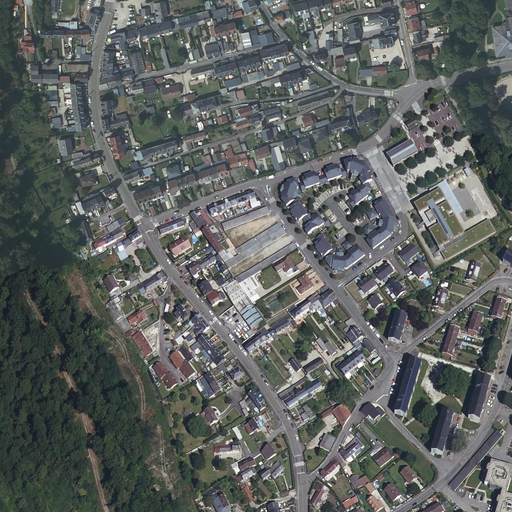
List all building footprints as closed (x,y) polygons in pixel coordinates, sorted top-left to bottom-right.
[(168,15),(165,0),(159,0),(160,6),(161,16),(163,16),(168,15)] [(245,11),(251,9),(247,0),(246,0),(242,2),(243,5),(245,11)] [(251,9),(259,7),(254,0),(247,0),(251,9)] [(282,2),(280,3),(283,10),(290,7),(287,0),(282,2)] [(310,0),(312,9),(313,9),(315,16),(320,15),(318,8),(316,0),(310,0)] [(324,0),(326,6),(327,12),(332,10),(329,0),(324,0)] [(417,11),(415,3),(414,0),(404,2),(407,13),(417,11)] [(295,14),(308,11),(306,1),(293,4),(295,14)] [(226,15),(227,15),(225,7),(215,9),(212,9),(211,10),(212,17),(216,17),(226,15)] [(209,10),(203,12),(205,21),(211,19),(209,10)] [(100,15),(100,14),(94,13),(94,12),(91,11),(90,12),(89,11),(87,18),(86,23),(90,25),(97,26),(100,15)] [(205,21),(203,12),(196,13),(199,23),(205,21)] [(395,25),(393,12),(385,13),(379,14),(380,21),(381,27),(395,25)] [(199,23),(196,13),(190,15),(192,25),(199,23)] [(273,17),(277,22),(284,19),(283,16),(282,13),(273,17)] [(380,21),(379,14),(378,14),(368,16),(369,23),(380,21)] [(187,26),(185,16),(179,18),(181,28),(187,26)] [(424,29),(427,28),(426,25),(424,19),(421,19),(421,21),(419,21),(419,20),(418,16),(408,18),(411,29),(419,27),(419,30),(424,29)] [(170,20),(172,29),(179,27),(176,18),(170,20)] [(158,23),(160,32),(172,29),(170,20),(158,23)] [(511,54),(511,37),(509,25),(508,20),(505,21),(506,25),(492,28),(494,43),(495,49),(496,57),(507,55),(511,54)] [(147,27),(149,36),(160,32),(158,23),(147,27)] [(142,38),(149,36),(147,27),(139,29),(142,38)] [(89,29),(82,30),(82,36),(82,38),(85,38),(85,36),(91,36),(91,35),(94,35),(95,31),(92,30),(89,29)] [(135,31),(134,29),(125,32),(126,37),(127,41),(137,38),(135,31)] [(419,30),(412,32),(414,37),(413,38),(414,42),(425,40),(424,38),(426,37),(424,29),(419,30)] [(317,41),(316,37),(314,38),(313,30),(308,31),(310,43),(317,41)] [(245,48),(260,44),(258,35),(257,34),(250,35),(248,31),(241,33),(245,48)] [(258,35),(260,44),(260,45),(274,41),(271,31),(258,35)] [(391,34),(385,36),(383,36),(378,37),(378,38),(379,41),(380,46),(380,47),(393,44),(391,34)] [(27,42),(22,42),(22,45),(24,46),(24,50),(29,50),(29,47),(34,47),(34,42),(32,42),(27,42)] [(343,45),(338,47),(334,48),(330,49),(331,57),(334,57),(334,56),(339,55),(340,55),(340,54),(344,53),(343,48),(343,45)] [(218,53),(220,52),(218,47),(210,49),(206,50),(207,56),(218,53)] [(289,53),(287,47),(282,48),(280,49),(282,55),(289,53)] [(431,56),(429,47),(417,50),(418,57),(425,56),(425,57),(431,56)] [(283,58),(282,55),(280,49),(277,50),(275,50),(277,56),(278,59),(283,58)] [(144,61),(141,50),(129,52),(132,63),(144,61)] [(267,52),(261,54),(263,60),(267,59),(271,58),(270,52),(267,52)] [(258,55),(257,56),(253,57),(256,66),(261,65),(258,55)] [(337,68),(347,66),(345,60),(336,62),(337,68)] [(145,73),(146,72),(144,61),(132,63),(134,74),(142,73),(141,69),(144,69),(145,73)] [(301,67),(300,67),(299,61),(286,65),(287,71),(288,72),(301,67)] [(72,65),(66,65),(66,72),(79,71),(79,73),(88,73),(89,64),(72,65)] [(38,74),(38,65),(31,65),(31,82),(42,82),(42,74),(38,74)] [(213,65),(191,71),(192,77),(200,74),(203,74),(211,71),(214,71),(213,65)] [(265,68),(268,77),(273,75),(276,73),(274,66),(265,68)] [(305,72),(312,70),(309,67),(299,70),(302,79),(307,78),(305,72)] [(373,68),(361,69),(361,76),(373,75),(373,68)] [(131,76),(134,75),(132,69),(126,71),(119,73),(121,80),(131,76)] [(42,74),(42,82),(58,82),(58,74),(42,74)] [(153,78),(147,80),(149,88),(155,87),(153,78)] [(270,79),(261,82),(263,88),(272,85),(271,83),(270,79)] [(178,85),(170,87),(166,88),(161,89),(164,99),(181,95),(178,85)] [(238,97),(245,95),(244,88),(236,90),(238,97)] [(186,96),(187,101),(198,98),(197,93),(186,96)] [(319,102),(331,98),(329,93),(317,96),(319,102)] [(213,96),(207,98),(210,108),(216,106),(213,96)] [(301,108),(319,102),(317,96),(305,100),(299,102),(301,108)] [(207,98),(202,99),(205,109),(210,108),(207,98)] [(112,99),(101,100),(102,112),(103,112),(111,111),(113,111),(112,99)] [(202,99),(199,100),(196,101),(199,111),(205,109),(202,99)] [(196,101),(191,102),(194,112),(199,111),(196,101)] [(191,102),(185,104),(181,105),(184,115),(194,112),(191,102)] [(256,103),(249,106),(251,112),(258,110),(256,103)] [(251,112),(249,106),(238,109),(240,116),(251,112)] [(268,111),(265,112),(268,119),(279,115),(281,114),(279,107),(267,110),(268,111)] [(364,121),(377,117),(375,110),(370,111),(369,109),(361,111),(362,114),(356,116),(359,123),(364,121)] [(258,113),(251,115),(254,123),(254,124),(261,122),(259,116),(258,115),(258,113)] [(306,127),(314,124),(313,123),(312,119),(311,115),(303,118),(306,127)] [(109,127),(109,128),(122,124),(120,118),(115,119),(113,120),(108,121),(109,127)] [(250,118),(247,119),(236,122),(238,128),(252,123),(250,118)] [(334,130),(350,126),(348,118),(343,120),(330,124),(333,131),(334,130)] [(416,119),(405,123),(407,130),(418,126),(416,119)] [(308,131),(317,128),(317,127),(316,123),(317,123),(316,122),(313,123),(314,124),(314,125),(306,128),(308,131)] [(69,132),(87,128),(86,123),(76,125),(76,126),(77,127),(73,128),(72,127),(68,128),(69,132)] [(204,131),(185,137),(187,146),(190,145),(189,141),(191,141),(205,136),(204,131)] [(308,131),(303,133),(303,134),(302,134),(303,137),(295,139),(296,144),(302,162),(315,157),(308,131)] [(296,146),(296,144),(295,139),(294,136),(289,137),(288,138),(286,138),(282,140),(283,144),(284,149),(296,146)] [(175,138),(169,140),(172,148),(178,146),(182,145),(179,137),(176,138),(175,138)] [(70,138),(59,141),(62,154),(73,152),(70,138)] [(411,141),(386,155),(393,167),(417,154),(411,141)] [(167,150),(164,142),(158,143),(161,152),(167,150)] [(270,154),(276,171),(286,167),(280,151),(278,146),(277,142),(267,145),(270,154)] [(148,147),(150,156),(156,154),(153,145),(148,147)] [(267,145),(258,148),(254,149),(257,159),(270,154),(267,145)] [(145,158),(150,156),(148,147),(142,149),(145,158)] [(125,155),(124,151),(123,149),(114,152),(115,157),(118,156),(125,155)] [(228,158),(234,156),(231,149),(225,151),(228,158)] [(245,152),(244,153),(234,156),(228,158),(229,162),(231,167),(248,161),(245,154),(245,152)] [(100,159),(98,153),(92,156),(85,159),(73,163),(76,169),(100,159)] [(211,164),(208,155),(203,157),(205,164),(206,165),(211,164)] [(132,170),(139,167),(137,160),(129,163),(132,170)] [(345,163),(348,173),(350,172),(361,176),(361,178),(360,179),(363,186),(361,187),(357,190),(358,191),(356,193),(355,191),(351,194),(352,196),(350,197),(352,200),(349,202),(353,208),(369,196),(366,193),(372,190),(368,183),(372,181),(371,178),(373,177),(367,167),(365,166),(366,164),(355,160),(354,161),(352,161),(345,163)] [(181,173),(181,171),(185,170),(182,163),(165,169),(169,178),(181,173)] [(224,163),(221,164),(215,166),(219,175),(227,172),(224,163)] [(207,169),(206,165),(195,169),(199,182),(201,181),(200,178),(199,179),(197,174),(199,174),(198,172),(207,169)] [(209,168),(207,169),(210,178),(219,175),(215,166),(209,168)] [(304,183),(300,184),(302,192),(307,190),(306,189),(320,184),(320,186),(328,183),(328,181),(342,176),(343,178),(347,177),(345,170),(341,171),(340,167),(337,168),(336,166),(327,169),(328,171),(325,172),(326,176),(318,178),(317,174),(314,175),(314,173),(305,176),(305,178),(303,179),(304,183)] [(147,168),(137,171),(138,174),(142,173),(143,176),(149,174),(148,171),(147,168)] [(210,178),(207,169),(198,172),(199,174),(200,178),(201,181),(205,179),(206,183),(211,182),(210,178)] [(91,184),(96,182),(92,172),(88,174),(89,175),(87,176),(86,175),(80,177),(83,187),(91,184)] [(133,173),(123,176),(126,182),(135,179),(133,173)] [(194,173),(185,176),(188,185),(197,182),(194,173)] [(188,185),(185,176),(184,176),(179,178),(176,179),(179,188),(188,185)] [(179,188),(176,179),(167,182),(168,183),(170,189),(170,191),(175,190),(179,188)] [(299,188),(296,179),(288,182),(287,185),(285,185),(281,196),(283,196),(282,200),(287,206),(292,203),(294,206),(290,209),(292,211),(291,212),(296,220),(298,219),(299,221),(303,219),(308,226),(305,227),(307,229),(305,230),(308,234),(324,223),(327,227),(331,224),(326,218),(323,221),(319,215),(316,216),(315,215),(311,218),(309,214),(307,215),(299,203),(300,202),(298,199),(294,201),(293,200),(297,189),(299,188)] [(432,190),(434,194),(438,191),(446,205),(448,203),(453,213),(448,215),(450,219),(462,213),(445,183),(432,190)] [(148,186),(149,188),(152,197),(157,195),(154,186),(153,184),(148,186)] [(159,184),(154,186),(157,195),(162,194),(161,192),(160,188),(159,186),(159,185),(159,184)] [(113,186),(112,186),(105,190),(107,194),(107,195),(116,190),(113,186)] [(152,197),(149,188),(144,189),(147,198),(152,197)] [(139,191),(142,200),(147,198),(144,189),(139,191)] [(134,193),(137,202),(142,200),(139,191),(134,193)] [(254,194),(253,191),(247,194),(249,200),(256,198),(254,194)] [(416,204),(447,259),(495,232),(489,221),(463,235),(453,218),(450,219),(448,215),(453,213),(448,203),(446,205),(438,191),(434,194),(429,197),(430,199),(426,201),(425,199),(416,204)] [(100,205),(105,203),(101,194),(99,192),(95,194),(96,196),(100,205)] [(249,200),(247,194),(235,198),(238,205),(249,200)] [(91,199),(96,207),(100,205),(96,196),(91,199)] [(238,205),(235,198),(229,200),(232,207),(238,205)] [(86,201),(91,210),(96,207),(91,199),(86,201)] [(224,203),(226,209),(232,207),(229,200),(224,203)] [(395,219),(384,200),(375,204),(377,207),(375,208),(380,216),(381,215),(384,220),(381,231),(377,234),(376,232),(368,238),(370,240),(367,241),(373,249),(391,236),(392,234),(393,234),(396,222),(394,222),(395,219)] [(86,212),(91,210),(86,201),(82,204),(86,212)] [(218,205),(221,211),(226,209),(224,203),(218,205)] [(81,215),(86,212),(82,204),(78,207),(81,215)] [(212,215),(221,211),(218,205),(209,208),(212,215)] [(263,216),(261,210),(254,212),(236,219),(231,221),(220,225),(225,231),(263,216)] [(372,210),(367,213),(371,220),(376,217),(377,215),(374,211),(372,210)] [(199,212),(191,216),(195,221),(202,216),(199,212)] [(329,218),(332,222),(337,218),(334,214),(329,218)] [(205,221),(202,216),(195,221),(198,226),(205,221)] [(164,234),(186,226),(183,220),(162,228),(164,234)] [(90,239),(92,238),(86,221),(81,223),(83,228),(87,240),(90,239)] [(199,227),(201,231),(208,226),(205,221),(198,226),(199,227)] [(114,223),(108,227),(110,232),(112,231),(112,232),(116,230),(115,229),(116,228),(114,223)] [(369,225),(363,230),(367,235),(369,235),(373,232),(373,230),(369,225)] [(120,227),(116,228),(115,229),(116,230),(112,232),(112,231),(110,232),(108,234),(109,235),(116,232),(117,232),(117,230),(120,228),(120,227)] [(238,249),(237,250),(236,250),(238,254),(240,253),(240,254),(241,255),(258,244),(279,232),(276,227),(238,249)] [(214,237),(208,228),(202,232),(208,240),(214,237)] [(116,240),(124,236),(122,231),(118,233),(117,234),(114,235),(116,240)] [(258,244),(261,250),(282,237),(279,232),(258,244)] [(122,243),(124,250),(133,245),(133,243),(142,238),(140,233),(130,239),(129,240),(126,240),(122,242),(122,243)] [(106,245),(116,240),(114,235),(110,237),(103,240),(106,245)] [(322,235),(317,239),(319,242),(315,244),(317,247),(316,248),(321,255),(323,254),(324,256),(328,254),(331,257),(326,261),(330,267),(332,267),(332,269),(345,271),(345,269),(347,269),(365,256),(359,248),(357,249),(356,248),(348,254),(349,255),(347,257),(347,258),(346,259),(333,258),(332,256),(336,253),(333,250),(332,251),(323,239),(324,238),(322,235)] [(219,244),(214,237),(208,240),(212,245),(214,248),(219,244)] [(177,257),(192,247),(186,238),(171,248),(177,257)] [(101,242),(100,239),(97,240),(98,243),(100,248),(106,245),(103,240),(101,242)] [(353,246),(349,241),(343,245),(347,250),(349,251),(353,248),(353,246)] [(122,243),(117,245),(117,246),(119,248),(120,252),(118,252),(119,254),(121,258),(122,261),(127,259),(124,250),(122,243)] [(222,253),(224,252),(222,248),(219,244),(214,248),(215,250),(217,253),(219,255),(222,253)] [(245,260),(261,250),(258,244),(241,255),(235,258),(225,264),(229,270),(245,260)] [(409,247),(399,255),(405,263),(419,253),(412,245),(409,247)] [(211,246),(205,250),(208,255),(214,251),(211,246)] [(254,276),(291,253),(288,247),(236,280),(237,281),(240,285),(254,276)] [(223,262),(225,264),(230,260),(226,255),(224,252),(222,253),(224,256),(221,259),(223,261),(223,262)] [(204,262),(208,267),(213,264),(210,258),(204,262)] [(292,270),(294,268),(288,258),(280,263),(284,268),(286,273),(292,270)] [(193,276),(202,270),(199,265),(197,262),(188,268),(193,276)] [(202,270),(203,270),(208,267),(204,262),(199,265),(202,270)] [(469,271),(478,274),(481,265),(472,262),(469,271)] [(225,267),(221,263),(218,265),(221,270),(221,271),(224,275),(228,271),(225,267)] [(284,268),(280,263),(274,266),(278,272),(284,268)] [(387,264),(375,273),(381,282),(393,272),(387,264)] [(415,272),(417,275),(419,278),(427,273),(420,264),(412,270),(414,273),(415,272)] [(475,283),(478,274),(469,271),(467,280),(475,283)] [(153,279),(153,280),(155,282),(156,281),(159,286),(160,288),(164,286),(163,285),(168,282),(162,274),(161,274),(160,273),(149,281),(153,279)] [(253,304),(254,304),(251,300),(257,296),(254,290),(260,286),(254,276),(240,285),(247,296),(253,304)] [(306,276),(299,280),(304,287),(307,292),(314,288),(306,276)] [(370,276),(358,285),(365,294),(377,285),(370,276)] [(112,294),(120,289),(114,277),(105,282),(112,294)] [(399,284),(396,279),(387,285),(397,298),(405,292),(402,287),(401,288),(398,284),(399,284)] [(155,282),(151,285),(147,287),(142,290),(145,294),(159,286),(156,281),(155,282)] [(224,289),(234,306),(235,305),(247,296),(240,285),(237,281),(224,289)] [(209,283),(200,288),(205,297),(214,292),(209,283)] [(298,291),(302,296),(307,292),(304,287),(298,291)] [(437,298),(446,300),(448,292),(439,289),(437,298)] [(217,291),(208,297),(210,301),(219,295),(217,291)] [(333,302),(337,299),(331,292),(325,296),(327,299),(326,300),(330,305),(333,302)] [(323,310),(330,305),(326,300),(327,299),(325,296),(321,299),(317,294),(313,297),(314,298),(323,310)] [(219,295),(210,301),(213,307),(223,301),(219,295)] [(376,295),(369,301),(375,309),(377,308),(381,305),(382,304),(376,295)] [(253,304),(247,296),(235,305),(240,313),(241,313),(253,304)] [(251,300),(254,304),(260,300),(257,296),(251,300)] [(317,312),(320,311),(322,309),(313,298),(309,302),(309,303),(316,311),(317,312)] [(325,311),(323,310),(314,298),(313,298),(322,309),(320,311),(322,314),(325,311)] [(443,310),(446,300),(437,298),(434,307),(443,310)] [(497,299),(494,308),(503,311),(506,302),(497,299)] [(112,301),(108,304),(117,320),(122,317),(112,301)] [(309,303),(300,311),(303,314),(310,309),(312,311),(313,313),(316,311),(309,303)] [(108,304),(105,306),(109,314),(114,321),(117,320),(108,304)] [(264,319),(253,304),(241,313),(252,328),(264,319)] [(179,312),(177,313),(175,315),(179,320),(182,317),(185,321),(189,318),(182,307),(177,310),(179,312)] [(297,307),(290,312),(293,316),(300,311),(297,307)] [(503,311),(494,308),(491,318),(500,321),(503,311)] [(300,311),(293,316),(296,320),(301,316),(303,314),(300,311)] [(139,325),(147,321),(145,317),(143,312),(129,318),(132,325),(137,322),(139,325)] [(483,315),(474,312),(471,322),(480,325),(483,315)] [(389,340),(399,343),(407,317),(396,314),(389,340)] [(203,319),(200,315),(192,321),(195,325),(203,319)] [(198,329),(206,323),(203,319),(195,325),(195,326),(198,328),(198,329)] [(288,324),(285,319),(273,326),(278,335),(290,328),(288,324)] [(345,323),(348,327),(354,323),(352,319),(345,323)] [(343,330),(346,334),(350,331),(353,329),(357,326),(355,322),(354,323),(348,327),(343,330)] [(477,334),(480,325),(471,322),(468,331),(477,334)] [(201,335),(210,328),(206,323),(198,329),(197,330),(201,335)] [(451,326),(447,336),(457,339),(460,329),(451,326)] [(355,331),(351,333),(355,337),(360,334),(357,329),(355,331)] [(264,337),(267,342),(273,337),(276,335),(272,330),(264,337)] [(144,349),(141,351),(144,357),(153,352),(141,333),(136,336),(138,339),(140,343),(144,349)] [(351,333),(347,336),(353,345),(358,342),(355,337),(351,333)] [(355,337),(358,342),(363,338),(360,334),(355,337)] [(210,340),(206,336),(199,342),(202,346),(210,340)] [(260,347),(267,342),(264,337),(263,336),(260,339),(256,341),(260,347)] [(447,336),(445,345),(454,348),(457,339),(447,336)] [(324,353),(327,350),(326,349),(324,346),(320,339),(316,342),(324,353)] [(376,350),(367,339),(363,343),(372,353),(376,350)] [(213,344),(210,340),(202,346),(205,350),(213,344)] [(249,346),(253,352),(260,347),(256,341),(254,343),(249,346)] [(197,344),(192,348),(195,352),(199,348),(200,348),(197,344)] [(208,354),(216,348),(213,344),(205,350),(208,354)] [(445,345),(442,354),(451,357),(452,354),(454,348),(445,345)] [(211,358),(219,352),(216,348),(208,354),(211,358)] [(356,356),(360,353),(356,349),(356,348),(351,351),(353,354),(356,356)] [(214,362),(222,356),(219,352),(211,358),(214,362)] [(362,364),(366,361),(360,353),(356,356),(362,364)] [(186,365),(177,354),(170,359),(174,364),(174,365),(178,370),(180,369),(184,375),(186,375),(185,376),(189,380),(196,375),(187,364),(186,365)] [(225,361),(222,356),(214,362),(218,366),(225,361)] [(357,367),(362,364),(356,356),(351,360),(357,367)] [(297,373),(302,370),(294,359),(289,363),(297,373)] [(316,359),(303,367),(305,370),(318,361),(316,359)] [(307,374),(309,373),(322,365),(320,360),(318,361),(305,370),(307,374)] [(353,371),(357,367),(351,360),(347,363),(353,371)] [(395,413),(405,416),(421,363),(411,360),(395,413)] [(349,374),(353,371),(347,363),(343,367),(349,374)] [(164,379),(172,390),(179,385),(176,380),(175,380),(175,379),(171,374),(170,375),(165,369),(164,369),(164,368),(161,364),(154,369),(162,380),(164,379)] [(230,372),(231,373),(232,375),(241,370),(239,367),(235,369),(230,372)] [(345,377),(349,374),(343,367),(339,370),(345,377)] [(241,370),(232,375),(235,381),(244,375),(241,370)] [(326,375),(329,373),(327,370),(321,375),(324,379),(327,376),(326,375)] [(211,386),(215,383),(210,375),(205,378),(211,386)] [(468,418),(479,421),(490,380),(480,377),(468,418)] [(208,388),(211,386),(205,378),(201,381),(207,389),(208,388)] [(306,386),(311,383),(307,378),(301,382),(295,385),(299,391),(307,386),(306,386)] [(203,391),(197,381),(195,383),(201,392),(203,391)] [(311,387),(314,392),(322,387),(319,382),(311,387)] [(221,391),(215,383),(211,386),(213,390),(216,394),(221,391)] [(225,392),(231,388),(228,383),(222,388),(225,392)] [(284,393),(287,399),(290,397),(294,394),(297,393),(299,391),(295,385),(284,393)] [(311,394),(314,392),(311,387),(306,390),(309,396),(311,394)] [(296,397),(299,402),(300,402),(309,396),(306,390),(296,397)] [(255,404),(260,400),(254,392),(250,396),(252,399),(255,404)] [(279,396),(282,401),(285,400),(287,399),(284,393),(280,396),(279,396)] [(302,405),(311,399),(309,396),(300,402),(302,405)] [(292,399),(286,403),(289,408),(299,402),(296,397),(292,399)] [(266,409),(260,400),(255,404),(258,407),(261,412),(266,409)] [(246,410),(247,409),(248,408),(249,408),(245,401),(241,403),(244,411),(246,410)] [(309,415),(313,413),(308,404),(304,407),(309,415)] [(365,405),(361,410),(370,420),(373,418),(375,416),(365,405)] [(334,413),(343,428),(351,416),(345,406),(344,406),(338,410),(334,413)] [(218,421),(211,408),(204,412),(211,425),(218,421)] [(431,452),(442,455),(454,414),(443,411),(431,452)] [(207,427),(211,425),(204,412),(200,414),(207,427)] [(305,422),(310,419),(306,413),(302,416),(305,422)] [(254,433),(259,430),(254,421),(249,424),(254,433)] [(254,433),(249,424),(245,426),(250,435),(254,433)] [(450,486),(455,490),(474,468),(495,444),(502,436),(497,431),(450,486)] [(323,441),(333,446),(336,440),(327,436),(323,441)] [(356,437),(353,440),(357,444),(360,448),(363,445),(356,437)] [(353,440),(345,447),(346,448),(349,452),(350,450),(357,444),(353,440)] [(329,452),(333,446),(323,441),(320,448),(329,452)] [(350,450),(354,454),(360,448),(357,444),(350,450)] [(268,460),(277,455),(270,445),(266,448),(266,449),(268,450),(266,452),(265,450),(262,453),(264,457),(265,457),(265,456),(268,460)] [(387,448),(379,455),(374,459),(381,468),(394,457),(387,448)] [(356,458),(354,454),(350,450),(349,452),(347,453),(344,450),(343,449),(341,451),(339,453),(346,461),(347,460),(348,462),(351,463),(356,458)] [(256,466),(253,460),(247,462),(240,466),(243,472),(256,466)] [(511,467),(491,462),(489,467),(490,467),(489,473),(488,473),(484,485),(489,486),(490,489),(494,490),(495,489),(497,490),(497,491),(501,492),(500,494),(506,495),(511,480),(510,479),(511,474),(511,473),(511,467)] [(274,479),(285,470),(279,463),(268,472),(271,476),(274,479)] [(333,471),(337,467),(333,463),(329,466),(333,471)] [(329,475),(333,471),(329,466),(324,471),(329,475)] [(410,484),(417,478),(409,467),(401,473),(410,484)] [(268,472),(268,471),(264,474),(260,477),(264,482),(271,476),(268,472)] [(254,476),(251,472),(242,477),(244,481),(254,476)] [(358,480),(355,475),(351,477),(357,488),(361,486),(368,482),(364,476),(358,480)] [(320,499),(316,507),(328,487),(319,482),(315,489),(318,491),(315,496),(320,499)] [(377,489),(372,482),(366,485),(372,493),(377,489)] [(393,501),(400,495),(392,484),(385,490),(393,501)] [(243,493),(249,502),(254,499),(247,486),(241,489),(243,493)] [(511,511),(511,497),(506,495),(500,494),(499,499),(500,499),(498,505),(497,505),(495,511),(511,511)] [(218,498),(221,504),(227,501),(224,495),(218,498)] [(311,504),(316,507),(320,499),(315,496),(311,503),(311,504)] [(341,504),(344,509),(359,501),(356,496),(341,504)] [(373,496),(367,500),(374,511),(375,511),(383,507),(380,503),(379,504),(377,502),(373,496)] [(221,504),(224,509),(230,507),(227,501),(221,504)]
